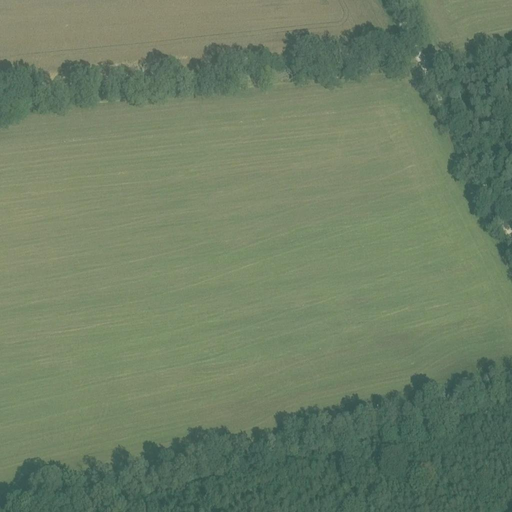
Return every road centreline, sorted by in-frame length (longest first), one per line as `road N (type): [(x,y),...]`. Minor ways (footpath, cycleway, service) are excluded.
road 1 (track): [(0,104),(422,59)]
road 2 (track): [(511,239),(393,0)]
